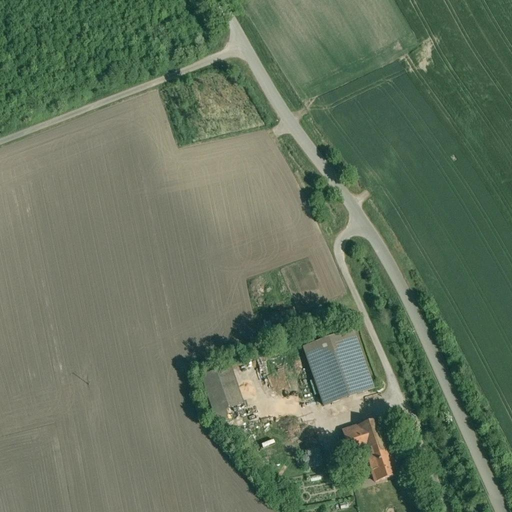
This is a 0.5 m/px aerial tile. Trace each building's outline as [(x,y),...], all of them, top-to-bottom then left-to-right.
[(354,350),(310,365),(315,378),(292,386),(297,399),(319,391),(325,408),(369,393),(359,362),(354,350)] [(281,351),(247,363),(254,383),(280,374),(278,367),(285,365),(281,351)] [(198,374),(213,423),(225,419),(223,410),(241,405),(229,365),(198,374)] [(378,420),(342,432),(350,456),(365,451),(386,444),(378,420)] [(312,421),(289,426),(295,454),(318,448),(312,421)] [(386,444),(365,451),(375,483),(399,475),(395,466),(394,466),(386,444)] [(341,448),(316,454),(318,465),(343,459),(341,448)]
